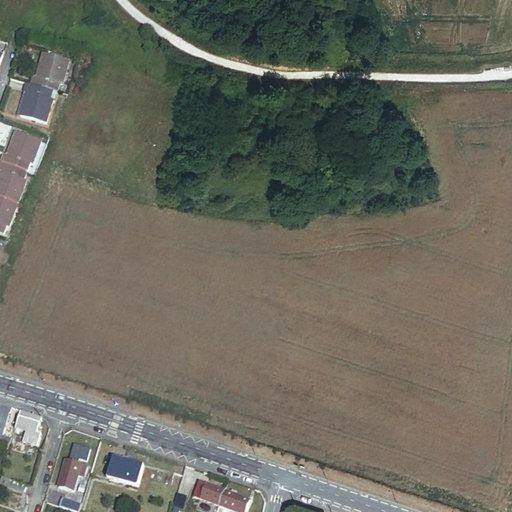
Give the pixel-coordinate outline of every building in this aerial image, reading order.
[(62,87),(69,66),(47,59),(46,64),(44,70),(40,69),(37,79),(34,79),(31,88),(56,96),(57,96),(60,86),(62,87)] [(27,96),(24,107),(27,108),(24,120),(46,127),(56,96),(31,88),(27,87),(25,95),(27,96)] [(27,108),(24,107),(27,96),(25,95),(18,118),(24,120),(27,108)] [(19,138),(13,136),(8,147),(11,148),(15,149),(19,138)] [(32,170),(41,147),(19,138),(15,149),(11,148),(6,160),(4,159),(1,167),(26,177),(29,169),(32,170)] [(23,185),(26,177),(1,167),(0,168),(0,176),(0,202),(16,209),(26,186),(23,185)] [(8,232),(16,209),(0,202),(0,238),(1,239),(4,231),(8,232)] [(0,408),(0,444),(10,447),(11,442),(1,439),(9,411),(0,408)] [(39,419),(22,415),(14,442),(36,448),(39,436),(35,435),(39,419)] [(9,450),(10,447),(0,444),(0,450),(8,453),(9,450)] [(80,461),(84,449),(75,446),(69,464),(66,463),(61,478),(66,480),(68,476),(80,480),(81,480),(83,475),(85,475),(87,469),(79,467),(80,461)] [(90,451),(84,449),(80,461),(87,463),(90,451)] [(110,480),(141,488),(144,478),(147,468),(131,464),(132,460),(126,458),(125,462),(116,460),(110,480)] [(169,475),(147,468),(144,478),(167,485),(169,475)] [(4,476),(2,483),(27,491),(29,483),(4,476)] [(76,495),(80,480),(68,476),(66,480),(61,478),(58,489),(76,495)] [(221,506),(225,491),(201,484),(196,499),(221,506)] [(239,511),(248,511),(253,500),(237,495),(237,492),(232,490),(231,493),(225,491),(221,506),(239,511)] [(67,498),(63,508),(76,511),(83,511),(86,504),(67,498)]
